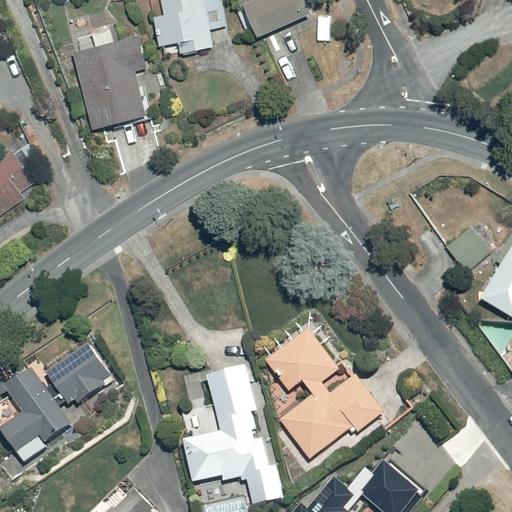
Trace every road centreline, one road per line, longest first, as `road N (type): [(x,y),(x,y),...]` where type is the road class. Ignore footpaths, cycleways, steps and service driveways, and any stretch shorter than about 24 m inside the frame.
road 1 (residential): [(305,134),(338,215),(511,436)]
road 2 (tertiary): [(0,311),(197,174),(305,134)]
road 3 (unknown): [(103,235),(15,0)]
road 4 (residential): [(368,0),(393,55),(406,125)]
